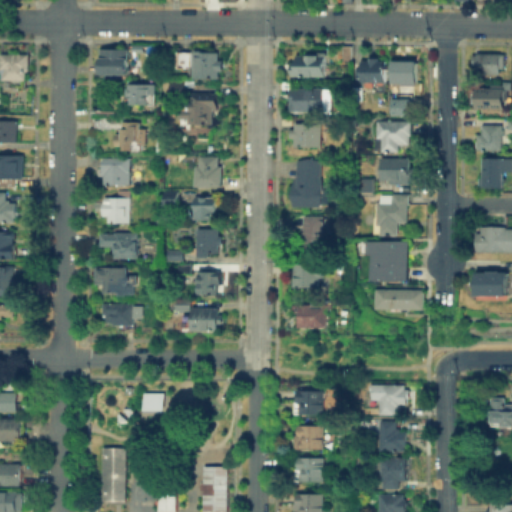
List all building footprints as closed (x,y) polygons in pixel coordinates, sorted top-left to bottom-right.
[(102,49),(129,50),(129,74),(102,74),(102,49)] [(218,53),(217,79),(195,79),(196,53),(218,53)] [(2,79),(2,55),(30,55),(30,79),(2,79)] [(476,56),(503,56),(503,76),(476,76),(476,56)] [(299,76),(299,58),(328,58),(327,76),(299,76)] [(362,82),(362,62),(387,62),(387,82),(362,82)] [(396,83),(396,62),(418,62),(418,83),(396,83)] [(173,93),(173,85),(183,85),(183,93),(173,93)] [(130,86),(157,86),(157,106),(129,106),(130,86)] [(476,89),(503,89),(503,110),(476,110),(476,89)] [(291,112),(292,91),(325,91),(325,112),(291,112)] [(211,125),(189,125),(189,94),(219,94),(219,110),(211,110),(211,125)] [(390,112),(390,98),(405,98),(405,112),(390,112)] [(143,123),(143,130),(148,130),(148,147),(143,147),(143,151),(120,151),(120,122),(143,123)] [(0,123),(19,123),(19,143),(0,143),(0,123)] [(412,123),(411,150),(395,149),(395,154),(378,154),(378,123),(412,123)] [(295,149),(295,127),(322,127),(322,149),(295,149)] [(480,127),(502,127),(502,151),(480,151),(480,127)] [(0,158),(25,158),(25,180),(0,180),(0,158)] [(197,187),(197,158),(223,158),(223,187),(197,187)] [(106,185),(106,159),(133,159),(133,186),(106,185)] [(484,188),(484,159),(505,159),(505,188),(484,188)] [(412,160),(412,168),(415,168),(415,187),(392,187),(392,182),(381,182),(381,160),(412,160)] [(300,208),(300,161),(322,161),(322,208),(300,208)] [(359,186),(359,180),(376,180),(376,194),(357,194),(357,186),(359,186)] [(131,215),(131,223),(111,223),(111,215),(105,215),(105,198),(118,198),(118,192),(131,192),(131,215)] [(166,206),(166,194),(178,194),(178,206),(166,206)] [(0,195),(8,195),(8,206),(17,206),(17,224),(0,224),(0,195)] [(380,201),(394,202),(394,197),(409,197),(409,226),(399,226),(399,236),(380,236),(380,201)] [(197,199),(218,199),(217,220),(197,220),(197,199)] [(302,252),(302,217),(321,217),(321,252),(302,252)] [(222,231),(222,256),(200,256),(200,230),(222,231)] [(511,230),(511,253),(476,253),(476,230),(511,230)] [(139,246),(139,258),(116,258),(116,246),(102,246),(103,232),(139,232),(139,246)] [(0,233),(15,233),(15,260),(0,260),(0,233)] [(380,281),(380,243),(409,243),(408,281),(380,281)] [(169,261),(169,251),(184,251),(184,261),(169,261)] [(295,289),(295,265),(320,265),(319,289),(295,289)] [(179,274),(179,266),(191,266),(191,274),(179,274)] [(131,284),(131,293),(109,292),(109,284),(98,284),(98,268),(131,269),(131,284)] [(0,270),(14,270),(14,298),(0,298),(0,270)] [(222,273),(222,295),(201,295),(201,273),(222,273)] [(509,275),(509,297),(479,297),(479,274),(509,275)] [(381,310),(381,291),(427,291),(427,310),(416,310),(416,311),(381,310)] [(0,305),(14,305),(14,317),(0,317),(0,305)] [(134,306),(134,309),(143,309),(143,317),(134,317),(134,327),(103,327),(103,306),(134,306)] [(329,306),(329,330),(299,330),(299,306),(329,306)] [(191,330),(191,309),(220,309),(220,330),(191,330)] [(396,415),(380,415),(381,387),(408,387),(408,405),(396,405),(396,415)] [(0,411),(0,391),(17,392),(17,412),(0,411)] [(141,409),(161,409),(161,392),(141,391),(141,409)] [(299,415),(299,391),(325,391),(325,415),(299,415)] [(506,400),(506,409),(511,409),(511,425),(489,425),(489,400),(506,400)] [(0,420),(21,421),(21,444),(0,444),(0,420)] [(397,423),(397,430),(406,430),(406,452),(382,452),(382,423),(397,423)] [(295,449),(295,426),(325,427),(325,449),(295,449)] [(104,446),(126,446),(126,475),(126,501),(104,501),(104,446)] [(296,482),(296,458),(323,458),(323,482),(296,482)] [(400,488),(382,488),(382,458),(408,458),(408,481),(400,481),(400,488)] [(0,463),(21,463),(21,485),(0,484),(0,463)] [(204,465),(228,465),(228,510),(204,510),(204,465)] [(158,480),(176,480),(176,511),(158,511),(158,480)] [(0,511),(0,491),(22,491),(22,511),(0,511)] [(297,511),(297,494),(324,494),(324,511),(297,511)] [(379,511),(380,495),(407,495),(406,511),(379,511)]
